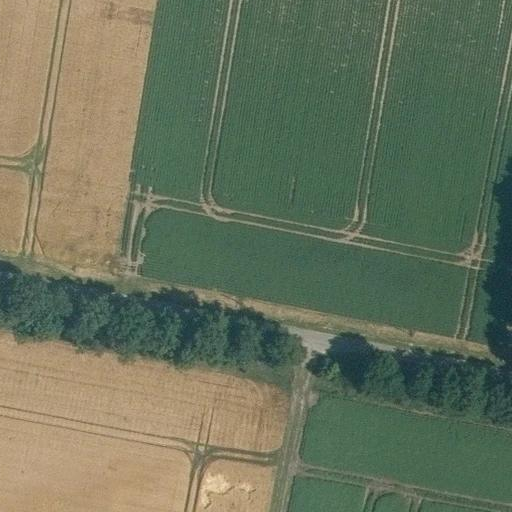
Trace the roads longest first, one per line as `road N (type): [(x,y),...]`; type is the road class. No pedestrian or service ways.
road 1 (unclassified): [(0,270),(511,369)]
road 2 (track): [(314,331),(279,511)]
